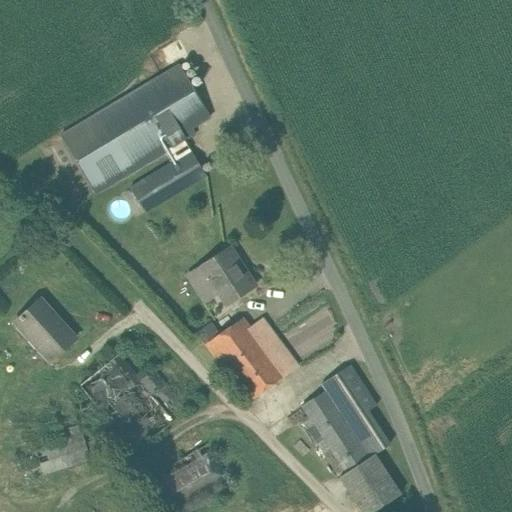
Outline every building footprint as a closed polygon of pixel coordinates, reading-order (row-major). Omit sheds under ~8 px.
[(179,64),(61,135),(95,193),(195,133),(192,127),(210,116),(179,64)] [(62,140),(45,148),(69,199),(85,192),(62,140)] [(191,151),(130,187),(145,212),(206,176),(191,151)] [(201,266),(226,305),(255,285),(245,269),(241,272),(226,249),(201,266)] [(40,299),(25,312),(15,322),(50,360),(75,338),(40,299)] [(211,321),(196,332),(222,367),(224,365),(250,401),(298,365),(272,331),(260,341),(242,317),(219,333),(211,321)] [(119,353),(80,385),(100,410),(102,408),(138,453),(188,411),(154,369),(140,379),(119,353)] [(371,511),(401,493),(374,453),(390,443),(368,410),(377,405),(351,365),(320,384),(325,390),(301,405),(308,415),(302,419),(362,511),(371,511)] [(64,441),(36,450),(43,473),(91,459),(80,425),(61,431),(64,441)] [(209,450),(205,444),(159,472),(166,483),(147,495),(157,511),(170,511),(230,477),(211,449),(209,450)]
